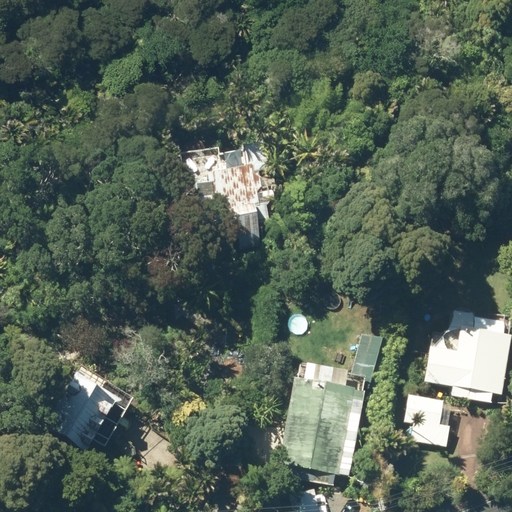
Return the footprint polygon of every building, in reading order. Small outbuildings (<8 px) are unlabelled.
[(236,240),(237,250),(257,248),(254,232),(277,229),(265,152),(235,156),(238,175),(202,180),(203,185),(186,189),(189,203),(178,205),(182,236),(212,231),(214,244),(236,240)] [(280,317),(279,320),(279,323),(280,326),(281,328),(283,331),(285,333),(288,335),(290,336),(293,337),(296,337),(299,337),(302,336),(305,335),(307,333),(310,331),(311,329),(313,326),(314,323),(314,320),(314,317),(313,314),(312,312),(310,309),(308,307),(306,305),(303,304),(300,303),(297,303),(294,303),(291,303),(288,305),(286,306),(284,309),(282,311),(280,314),(280,317)] [(221,307),(222,348),(257,348),(257,307),(221,307)] [(498,397),(506,341),(454,333),(451,355),(425,351),(419,386),(449,390),(447,399),(489,405),(490,395),(498,397)] [(355,389),(375,393),(386,343),(358,336),(348,379),(357,381),(355,389)] [(274,468),(345,479),(357,396),(335,393),(337,377),(298,371),(296,386),(284,385),(274,468)] [(36,431),(80,456),(110,405),(65,380),(36,431)] [(434,428),(437,403),(404,399),(400,424),(411,426),(408,445),(429,447),(432,428),(434,428)] [(285,499),(288,511),(315,511),(311,493),(285,499)]
